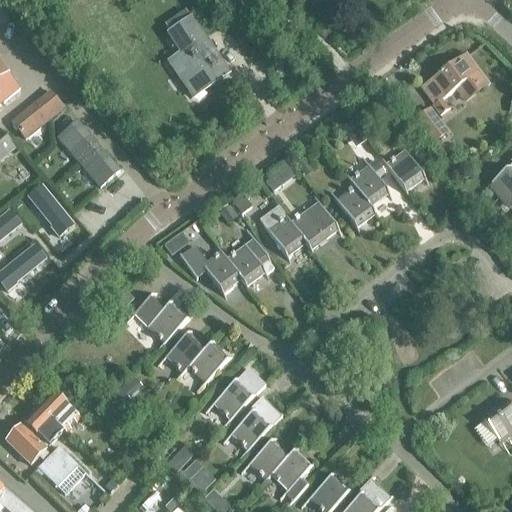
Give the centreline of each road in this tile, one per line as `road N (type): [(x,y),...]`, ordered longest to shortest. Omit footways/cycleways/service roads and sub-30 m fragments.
road 1 (residential): [(128,244),(161,211),(459,0)]
road 2 (residential): [(511,288),(459,229),(441,227),(269,353)]
road 3 (unknown): [(18,44),(172,203)]
road 4 (residential): [(0,385),(128,244)]
road 5 (residential): [(269,353),(128,244)]
road 6 (residential): [(386,438),(511,351)]
road 7 (residential): [(386,438),(269,353)]
